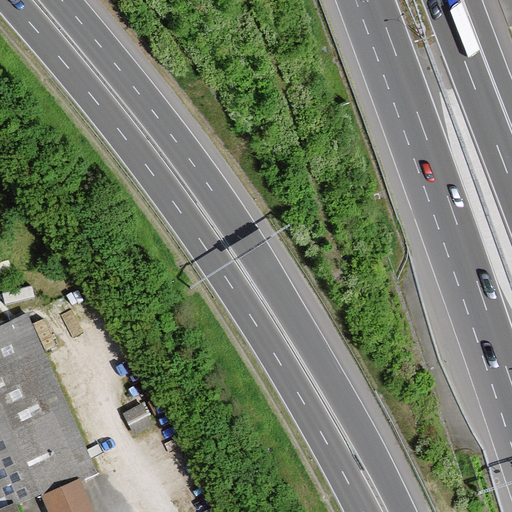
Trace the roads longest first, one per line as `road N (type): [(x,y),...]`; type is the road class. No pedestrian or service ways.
road 1 (motorway): [(11,0),(187,221),(261,331),(363,511)]
road 2 (motorway): [(405,511),(325,361),(234,221),(62,0)]
road 3 (motorway): [(374,0),(511,388)]
road 4 (motorway): [(500,149),(442,0)]
road 5 (motorway): [(500,149),(460,0)]
